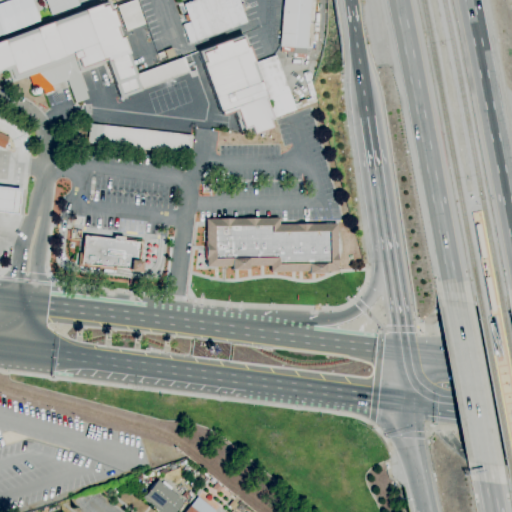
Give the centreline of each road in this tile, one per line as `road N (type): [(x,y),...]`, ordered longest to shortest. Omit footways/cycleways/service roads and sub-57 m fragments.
road 1 (motorway): [(396,0),(453,301)]
road 2 (trunk): [(404,354),(144,318)]
road 3 (motorway): [(365,98),(404,354)]
road 4 (motorway): [(365,98),(355,121),(375,283),(361,305),(332,319)]
road 5 (motorway): [(511,230),(469,0)]
road 6 (trunk): [(16,349),(247,381)]
road 7 (motorway): [(453,301),(483,464)]
road 8 (trunk): [(247,381),(406,399)]
